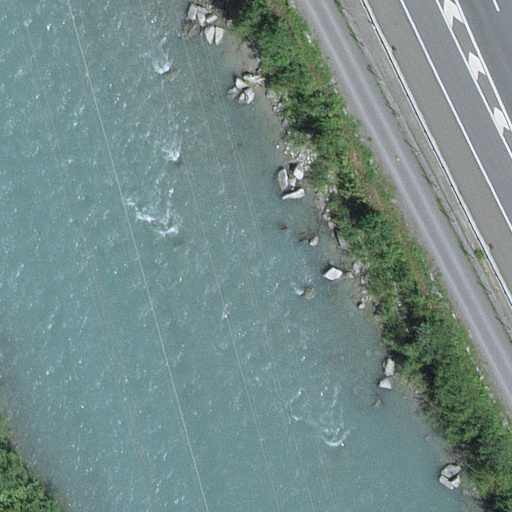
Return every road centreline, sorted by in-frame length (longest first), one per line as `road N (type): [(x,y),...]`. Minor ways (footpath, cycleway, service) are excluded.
road 1 (track): [(511,384),(316,0)]
road 2 (motorway): [(418,0),(511,193)]
